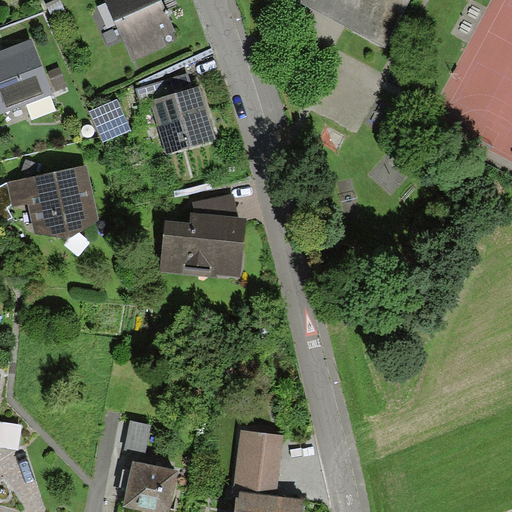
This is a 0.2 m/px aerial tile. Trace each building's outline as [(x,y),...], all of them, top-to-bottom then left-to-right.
[(172,40),(157,0),(107,0),(106,1),(126,57),(172,40)] [(408,0),(294,0),(383,47),(408,0)] [(0,121),(48,103),(28,51),(0,61),(0,121)] [(304,70),(290,63),(281,81),(296,88),(304,70)] [(195,94),(149,109),(167,165),(213,151),(195,94)] [(106,139),(133,132),(124,102),(98,109),(106,139)] [(95,170),(0,191),(0,218),(0,219),(37,211),(45,246),(109,232),(95,170)] [(258,220),(173,210),(165,271),(250,282),(258,220)] [(149,454),(155,426),(136,422),(129,450),(149,454)] [(25,449),(25,423),(2,423),(2,449),(25,449)] [(251,450),(241,509),(260,511),(273,511),(283,454),(251,450)] [(122,511),(171,511),(178,476),(132,467),(122,511)]
